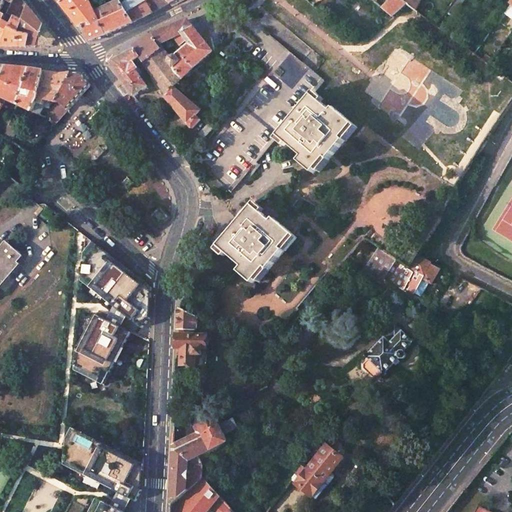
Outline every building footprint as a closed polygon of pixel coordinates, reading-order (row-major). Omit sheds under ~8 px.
[(18,31),(27,5),(23,0),(11,0),(11,1),(0,19),(0,45),(27,45),(30,35),(18,31)] [(7,0),(0,0),(0,19),(11,1),(7,0)] [(88,37),(89,40),(106,33),(95,11),(89,0),(65,0),(60,3),(77,24),(88,37)] [(132,20),(118,0),(111,0),(113,2),(95,11),(106,33),(132,20)] [(118,0),(132,20),(169,1),(168,0),(118,0)] [(389,0),(387,2),(384,0),(373,0),(392,15),(405,2),(402,0),(389,0)] [(402,0),(405,2),(415,9),(419,0),(402,0)] [(27,45),(35,45),(36,44),(43,24),(38,19),(27,5),(18,31),(30,35),(27,45)] [(174,37),(182,33),(192,26),(186,18),(150,33),(158,44),(174,37)] [(43,24),(36,44),(52,45),(54,38),(43,24)] [(183,49),(175,56),(180,60),(182,58),(192,67),(212,50),(192,26),(182,33),(190,43),(183,49)] [(143,61),(161,49),(158,44),(150,33),(131,45),(134,48),(139,56),(143,61)] [(190,43),(182,33),(174,37),(183,49),(190,43)] [(139,56),(134,48),(113,60),(112,67),(134,96),(147,86),(147,84),(131,62),(139,56)] [(166,94),(173,86),(182,78),(168,59),(161,49),(143,61),(157,81),(166,94)] [(278,135),(312,94),(323,80),(312,70),(290,52),(270,76),(198,163),(215,177),(232,191),(278,135)] [(170,56),(168,59),(182,78),(192,67),(182,58),(180,60),(175,56),(174,55),(170,56)] [(254,63),(248,70),(256,77),(262,69),(254,63)] [(18,104),(30,69),(20,67),(7,66),(0,80),(0,102),(1,103),(4,98),(18,104)] [(39,99),(45,71),(39,70),(30,69),(18,104),(32,111),(39,99)] [(59,100),(71,73),(62,74),(54,72),(45,71),(39,99),(32,111),(40,115),(45,105),(45,99),(58,101),(59,100)] [(71,73),(59,100),(68,109),(80,97),(91,85),(82,74),(71,73)] [(187,122),(192,127),(201,118),(195,114),(199,110),(202,105),(200,102),(191,99),(190,101),(173,86),(166,94),(189,120),(187,122)] [(331,110),(312,94),(278,135),(290,145),(303,156),(299,160),(313,172),(326,156),(329,158),(345,139),(342,137),(354,124),(334,107),(331,110)] [(59,100),(58,101),(46,118),(54,125),(60,117),(68,109),(59,100)] [(21,124),(12,120),(5,138),(12,141),(21,124)] [(209,120),(197,133),(203,138),(215,125),(209,120)] [(232,226),(217,244),(242,266),(239,269),(252,281),(265,266),(267,269),(284,249),(282,247),(293,234),(273,217),(271,220),(252,204),(232,226)] [(113,257),(86,235),(82,280),(115,307),(108,321),(97,315),(80,347),(78,368),(107,381),(131,332),(122,328),(128,316),(150,334),(152,288),(128,269),(125,272),(111,260),(113,257)] [(0,280),(17,261),(14,259),(20,252),(5,240),(0,245),(0,280)] [(379,247),(363,270),(379,281),(394,290),(395,290),(403,281),(406,283),(411,273),(419,276),(421,273),(431,276),(437,265),(418,255),(409,267),(379,247)] [(394,290),(379,281),(372,291),(385,301),(394,290)] [(180,307),(178,311),(178,322),(177,330),(179,330),(178,335),(177,335),(177,341),(177,347),(182,347),(182,365),(195,365),(195,355),(201,356),(201,350),(207,350),(207,336),(194,335),(194,330),(196,330),(198,316),(180,307)] [(401,330),(394,324),(383,336),(384,336),(366,355),(368,357),(363,363),(363,367),(372,375),(376,375),(381,370),(382,371),(381,373),(383,374),(386,374),(386,372),(385,371),(399,356),(400,357),(403,357),(405,355),(405,352),(403,350),(412,340),(402,330),(401,330)] [(185,410),(178,411),(180,422),(187,420),(185,410)] [(213,413),(193,423),(198,433),(173,445),(173,448),(219,425),(213,413)] [(318,417),(311,414),(307,422),(312,429),(318,417)] [(219,425),(173,448),(171,479),(170,504),(172,504),(202,477),(203,467),(224,456),(219,445),(227,441),(223,434),(237,428),(233,419),(219,425)] [(90,511),(125,511),(131,498),(137,500),(142,489),(144,463),(73,428),(68,437),(71,439),(66,449),(64,464),(120,493),(115,501),(112,505),(97,498),(90,511)] [(329,431),(325,435),(334,442),(330,448),(320,441),(310,453),(316,457),(307,469),(302,464),(293,480),(316,498),(335,476),(330,471),(345,451),(329,431)] [(172,504),(170,504),(170,511),(204,511),(209,506),(218,495),(202,477),(172,504)] [(233,511),(218,495),(209,506),(216,511),(233,511)] [(81,511),(85,505),(72,499),(65,511),(81,511)]
